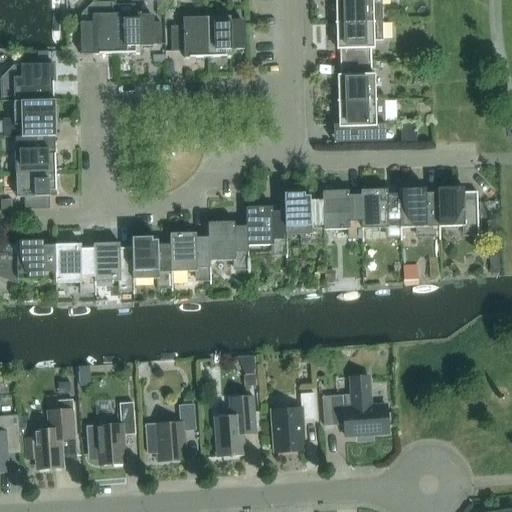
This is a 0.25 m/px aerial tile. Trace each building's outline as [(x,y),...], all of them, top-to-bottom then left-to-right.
[(382,22),(381,4),(381,0),(334,0),(335,23),(334,23),(334,24),(383,23),(383,22),(382,22)] [(116,54),(115,6),(113,6),(113,3),(92,4),(81,15),(81,23),(79,23),(80,55),(116,54)] [(135,5),(115,6),(116,54),(140,54),(140,47),(153,47),(160,46),(160,24),(152,24),(152,18),(139,18),(139,14),(135,14),(135,5)] [(231,51),(243,50),(243,25),(230,25),(230,17),(206,18),(207,58),(231,57),(231,51)] [(183,59),(207,58),(206,18),(182,19),(182,27),(170,27),(171,52),(183,52),(183,59)] [(339,50),(340,63),(371,62),(370,49),(373,49),(373,41),(382,41),(382,23),(383,23),(334,24),(335,24),(336,50),(339,50)] [(48,52),(38,53),(38,62),(48,61),(48,52)] [(336,101),(336,102),(385,101),(385,100),(375,100),(374,75),(371,75),(371,62),(340,63),(340,76),(337,76),(337,101),(336,101)] [(53,101),(52,65),(20,65),(20,67),(13,67),(1,79),(2,101),(1,101),(1,103),(13,102),(53,101)] [(13,102),(14,119),(3,119),(3,138),(18,138),(54,137),(54,125),(53,101),(13,102)] [(385,101),(336,102),(336,103),(337,103),(338,128),(343,128),(343,142),(385,141),(384,101),(385,101)] [(415,133),(400,133),(400,143),(416,142),(415,133)] [(14,150),(15,174),(55,173),(54,149),(54,137),(18,138),(18,150),(14,150)] [(55,173),(15,174),(16,198),(24,198),(24,210),(49,209),(49,197),(56,197),(55,173)] [(463,193),(463,188),(437,189),(439,241),(440,241),(439,227),(463,226),(464,235),(477,235),(477,240),(478,240),(476,193),(463,193)] [(425,194),(425,189),(399,190),(400,242),(401,242),(401,228),(415,228),(415,238),(438,238),(438,241),(439,241),(437,189),(437,194),(425,194)] [(400,237),(400,242),(399,190),(398,190),(399,195),(387,195),(386,190),(361,191),(362,243),(363,243),(362,229),(387,229),(387,237),(400,237)] [(361,238),(361,243),(362,243),(361,191),(360,191),(360,196),(348,196),(348,191),(322,192),(324,248),(324,230),(348,229),(348,238),(361,238)] [(322,192),(322,201),(310,201),(310,196),(284,197),(284,212),(286,259),(286,235),(300,235),(300,246),(323,245),(323,248),(324,248),(322,192)] [(284,197),(283,197),(284,212),(272,212),(272,207),(246,208),(248,274),(248,246),(272,246),(272,255),(285,254),(285,259),(286,259),(284,212),(284,197)] [(11,201),(1,201),(2,211),(11,211),(11,201)] [(246,208),(245,208),(246,227),(234,227),(234,222),(208,223),(210,285),(210,261),(234,261),(234,270),(247,269),(247,274),(248,274),(246,208)] [(170,234),(171,292),(172,292),(171,272),(196,272),(196,281),(209,280),(209,285),(210,285),(208,223),(207,223),(208,238),(196,238),(196,234),(170,234)] [(171,292),(170,234),(169,234),(169,245),(157,246),(157,241),(132,241),(133,295),(134,295),(133,280),(157,279),(158,288),(171,287),(171,292)] [(55,279),(55,284),(56,284),(55,245),(54,245),(54,246),(42,246),(42,241),(16,242),(16,254),(0,254),(0,276),(26,286),(26,280),(55,279)] [(119,249),(119,244),(93,244),(95,296),(95,283),(119,282),(119,291),(132,291),(132,295),(133,295),(132,241),(131,241),(131,248),(119,249)] [(81,250),(81,245),(55,245),(56,284),(81,283),(81,292),(94,292),(94,296),(95,296),(93,244),(93,249),(81,250)] [(428,253),(429,280),(441,280),(440,253),(428,253)] [(255,374),(246,374),(246,384),(256,383),(255,374)] [(386,407),(372,408),(370,376),(348,378),(349,395),(328,397),(321,397),(323,427),(330,426),(343,425),(344,436),(355,436),(356,442),(373,441),(372,434),(388,433),(386,407)] [(302,421),(315,420),(313,394),(300,395),(301,409),(270,411),(273,453),(304,451),(302,421)] [(217,457),(244,455),(241,427),(255,426),(252,397),(229,399),(230,417),(214,418),(217,457)] [(46,411),(47,430),(34,431),(35,438),(24,439),(25,461),(36,460),(37,470),(61,468),(59,440),(75,439),(72,400),(56,402),(57,411),(46,411)] [(119,404),(120,425),(86,427),(89,462),(99,461),(99,466),(124,464),(122,436),(135,435),(133,403),(119,404)] [(179,424),(156,426),(156,424),(144,425),(147,455),(157,454),(158,462),(185,459),(183,432),(195,431),(193,405),(178,406),(179,424)] [(0,472),(8,472),(6,444),(20,443),(19,430),(18,423),(18,415),(0,416),(0,472)] [(27,415),(18,415),(18,423),(24,423),(27,422),(27,415)]
